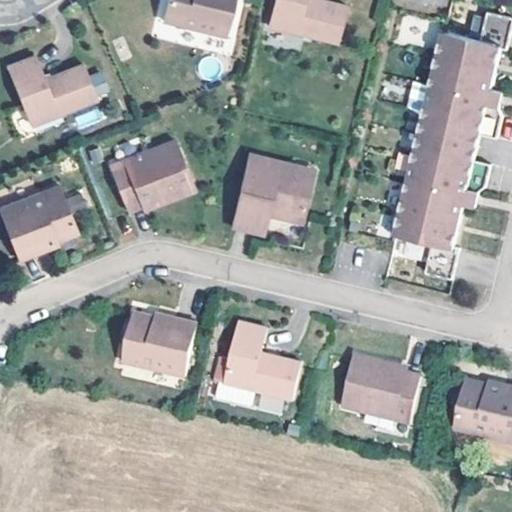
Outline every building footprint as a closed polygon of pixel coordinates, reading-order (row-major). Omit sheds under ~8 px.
[(168,0),(164,19),(227,34),(234,0),(168,0)] [(275,0),(268,26),(338,43),(347,6),(325,0),(275,0)] [(505,49),(511,21),(511,16),(486,12),(480,40),(442,31),(393,232),(433,242),(426,270),(452,276),(459,245),(455,243),(464,202),(475,204),(478,189),(485,187),(491,160),(475,156),(480,131),(497,135),(502,109),(498,102),(501,89),(491,88),(500,48),(505,49)] [(33,62),(7,72),(30,131),(96,105),(95,101),(106,96),(98,77),(87,82),(81,70),(52,81),(43,84),(33,62)] [(199,193),(178,142),(116,166),(133,212),(147,207),(170,198),(172,203),(199,193)] [(285,159),(249,151),(232,226),(264,233),(269,213),(303,221),(313,174),(283,168),(285,159)] [(315,166),(285,159),(283,168),(313,174),(315,166)] [(60,186),(0,211),(0,212),(21,264),(44,254),(41,249),(79,234),(60,186)] [(149,212),(172,203),(170,198),(147,207),(149,212)] [(159,314),(138,309),(127,355),(191,368),(202,320),(177,314),(176,319),(159,314)] [(160,311),(159,314),(176,319),(177,314),(160,311)] [(271,326),(242,319),(229,376),(298,391),(305,360),(265,351),(271,326)] [(386,357),(358,351),(347,402),(414,416),(425,372),(411,369),(385,363),(386,357)] [(191,368),(127,355),(126,359),(190,373),(191,368)] [(386,357),(385,363),(411,369),(412,363),(386,357)] [(298,391),(229,376),(228,382),(297,397),(298,391)] [(490,376),(489,382),(506,385),(506,380),(490,376)] [(511,436),(511,381),(506,380),(506,385),(489,382),(467,377),(456,425),(511,436)] [(259,409),(281,413),(283,399),(262,395),(259,409)] [(414,416),(347,402),(346,406),(413,421),(414,416)]
